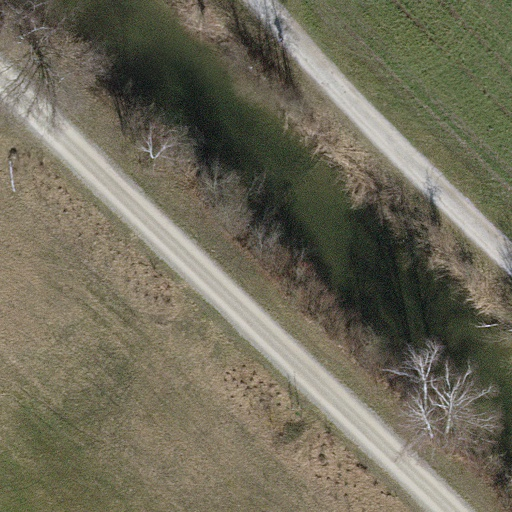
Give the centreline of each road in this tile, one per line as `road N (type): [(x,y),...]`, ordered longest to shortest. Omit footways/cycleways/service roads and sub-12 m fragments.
road 1 (track): [(453,511),(0,78)]
road 2 (track): [(259,0),(351,107),(511,260)]
